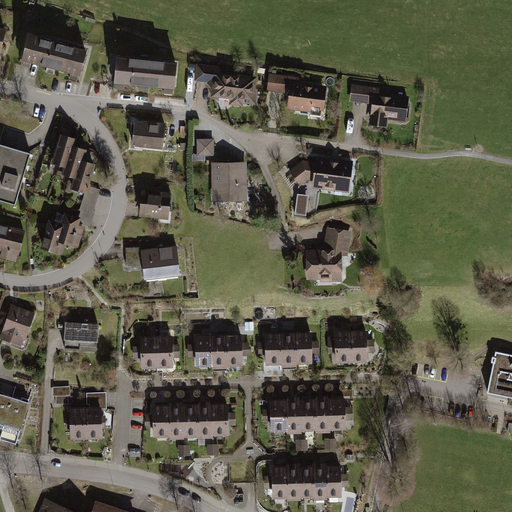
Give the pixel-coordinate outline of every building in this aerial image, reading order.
[(27,34),(19,66),(28,68),(30,62),(45,66),(43,72),(53,74),(54,70),(67,73),(66,78),(76,81),(85,50),(27,34)] [(116,55),(112,88),(122,89),(122,83),(138,85),(137,90),(147,91),(148,87),(161,88),(161,93),(171,94),(175,62),(116,55)] [(194,62),(193,81),(206,82),(210,87),(209,96),(228,98),(227,104),(241,106),(242,103),(254,105),(257,75),(219,71),(219,65),(194,62)] [(268,73),(266,90),(290,93),(287,109),(310,112),(308,122),(320,124),(324,116),(327,90),(323,84),(297,82),(297,77),(268,73)] [(370,104),(367,125),(384,127),(385,119),(404,121),(407,97),(382,94),(383,88),(350,84),(348,101),(370,104)] [(134,124),(132,144),(161,146),(163,122),(141,121),(140,124),(134,124)] [(72,138),(59,134),(51,162),(64,166),(70,145),(72,138)] [(196,138),(196,154),(212,154),(212,138),(196,138)] [(0,201),(12,205),(28,153),(9,148),(0,145),(0,201)] [(83,149),(70,145),(64,166),(62,173),(68,175),(75,176),(79,161),(83,149)] [(313,180),(313,186),(348,191),(352,161),(316,157),(315,162),(302,160),(287,171),(298,186),(306,179),(313,180)] [(92,165),(79,161),(75,176),(68,175),(65,187),(84,192),(86,185),(92,165)] [(211,163),(212,201),(245,200),(244,162),(211,163)] [(86,185),(84,192),(78,209),(79,210),(78,216),(77,222),(90,226),(95,211),(93,210),(99,190),(86,185)] [(140,189),(138,214),(167,217),(169,192),(140,189)] [(77,222),(78,216),(63,212),(60,222),(61,223),(56,241),(64,243),(76,246),(82,226),(76,224),(77,222)] [(61,223),(60,222),(47,219),(38,247),(61,254),(64,243),(56,241),(61,223)] [(0,224),(0,247),(0,248),(0,256),(14,261),(22,231),(0,224)] [(309,250),(310,278),(343,279),(342,254),(347,255),(348,229),(326,227),(322,249),(309,250)] [(153,246),(124,247),(124,267),(141,267),(143,280),(180,275),(174,244),(153,246)] [(0,336),(22,344),(32,313),(11,306),(0,336)] [(97,324),(64,322),(63,345),(96,347),(97,324)] [(336,331),(337,362),(351,362),(350,330),(336,331)] [(350,330),(351,362),(366,361),(365,330),(350,330)] [(281,333),(282,364),(297,364),(296,332),(281,333)] [(296,332),(297,364),(311,363),(310,332),(296,332)] [(209,334),(210,365),(225,365),(224,333),(209,334)] [(224,333),(225,365),(239,365),(238,333),(224,333)] [(268,363),(268,365),(270,365),(282,364),(281,333),(266,333),(268,363)] [(195,334),(196,366),(210,365),(209,334),(195,334)] [(140,337),(141,368),(155,368),(154,336),(140,337)] [(154,336),(155,368),(171,367),(170,336),(154,336)] [(511,357),(497,354),(488,394),(500,397),(511,399),(511,357)] [(64,387),(54,387),(54,398),(64,398),(64,387)] [(99,391),(84,390),(83,403),(99,404),(99,391)] [(0,394),(0,434),(10,397),(0,394)] [(10,397),(0,434),(0,438),(15,443),(26,402),(10,397)] [(314,398),(315,430),(328,429),(327,397),(314,398)] [(327,397),(328,429),(343,429),(342,397),(327,397)] [(285,399),(286,430),(302,430),(300,398),(285,399)] [(300,398),(302,430),(315,430),(314,398),(300,398)] [(271,399),(272,431),(286,430),(285,399),(271,399)] [(183,405),(184,436),(198,436),(197,404),(183,405)] [(197,404),(198,436),(211,436),(210,404),(197,404)] [(210,404),(211,436),(225,435),(224,404),(210,404)] [(153,406),(155,437),(169,437),(168,405),(153,406)] [(168,405),(169,437),(184,436),(183,405),(168,405)] [(82,407),(83,439),(99,438),(98,406),(82,407)] [(68,407),(70,439),(83,439),(82,407),(68,407)] [(191,444),(179,444),(179,455),(191,455),(191,444)] [(311,466),(312,497),(325,497),(324,465),(311,466)] [(324,465),(325,497),(338,497),(337,465),(324,465)] [(273,467),(274,498),(287,498),(286,466),(273,467)] [(286,466),(287,498),(300,498),(299,466),(286,466)] [(299,466),(300,498),(312,497),(311,466),(299,466)] [(71,511),(46,502),(42,511),(71,511)] [(121,511),(93,503),(90,511),(121,511)]
